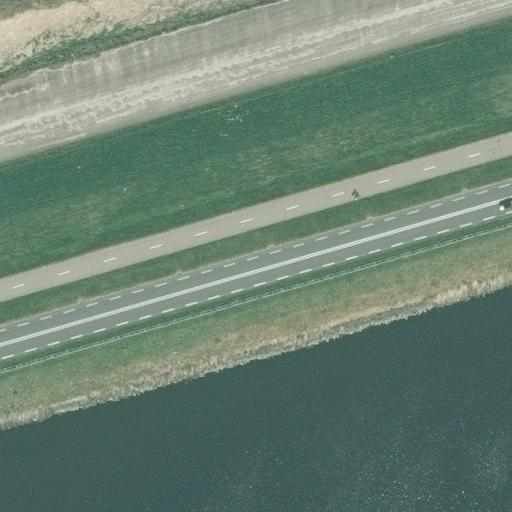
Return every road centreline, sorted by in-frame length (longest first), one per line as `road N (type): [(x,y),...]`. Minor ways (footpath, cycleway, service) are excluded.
road 1 (unclassified): [(0,290),(511,143)]
road 2 (primary): [(0,345),(511,198)]
